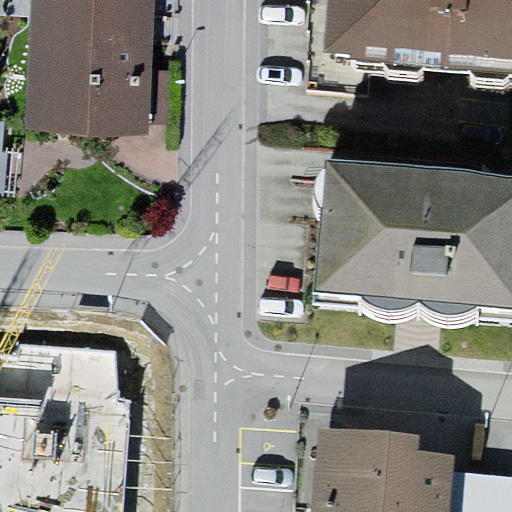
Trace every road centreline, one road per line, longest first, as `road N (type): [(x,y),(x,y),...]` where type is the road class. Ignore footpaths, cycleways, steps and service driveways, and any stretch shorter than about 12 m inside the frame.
road 1 (residential): [(511,394),(216,372)]
road 2 (residential): [(221,0),(217,280)]
road 3 (residential): [(217,280),(0,270)]
road 4 (residential): [(216,372),(214,511)]
